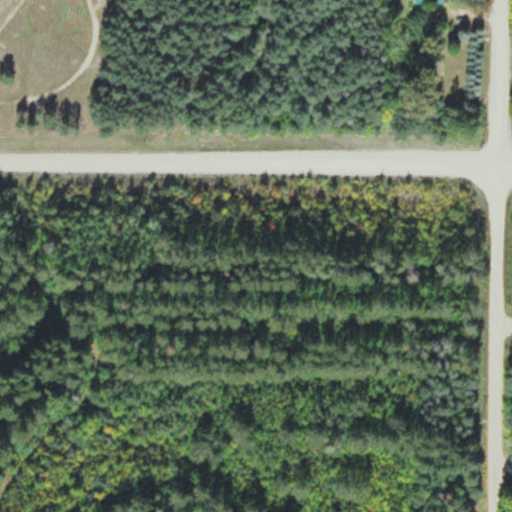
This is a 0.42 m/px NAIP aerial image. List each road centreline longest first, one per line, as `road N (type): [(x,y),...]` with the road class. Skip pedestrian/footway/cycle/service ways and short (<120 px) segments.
road 1 (residential): [(0,160),(511,168)]
road 2 (residential): [(494,511),(499,0)]
